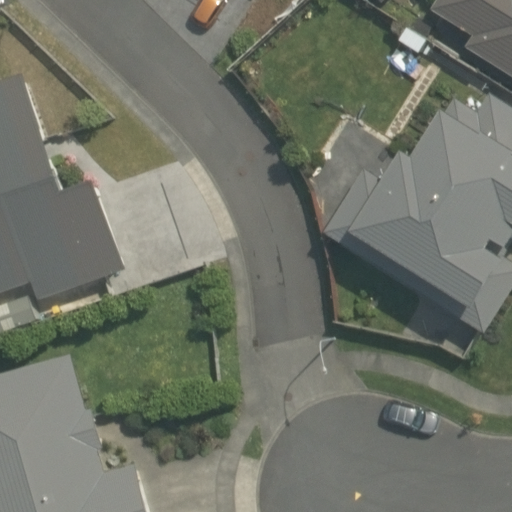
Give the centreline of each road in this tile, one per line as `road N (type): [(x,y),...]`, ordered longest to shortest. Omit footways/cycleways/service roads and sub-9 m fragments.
road 1 (residential): [(97,0),(243,150),(271,203),(304,363),(352,483)]
road 2 (residential): [(511,498),(455,501),(352,483)]
